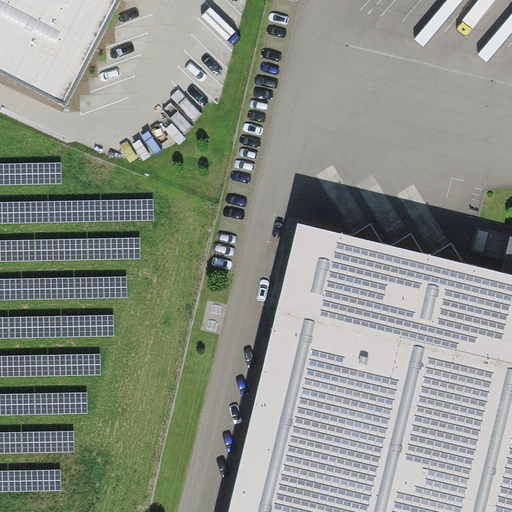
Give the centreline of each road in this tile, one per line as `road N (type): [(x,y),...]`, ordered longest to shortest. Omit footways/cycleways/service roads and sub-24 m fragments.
road 1 (unknown): [(293,129),(198,511)]
road 2 (unknown): [(0,89),(47,111),(88,111),(132,80),(171,0)]
road 3 (unknown): [(511,136),(293,129)]
road 4 (unknown): [(327,0),(293,129)]
